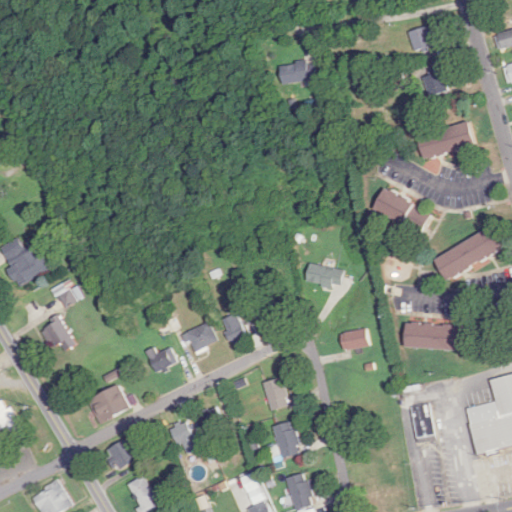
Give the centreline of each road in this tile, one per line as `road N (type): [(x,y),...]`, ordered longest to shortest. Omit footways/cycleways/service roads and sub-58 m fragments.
road 1 (residential): [(354,511),(318,359),(303,337),(0,494)]
road 2 (tertiary): [(109,511),(0,326)]
road 3 (residential): [(511,160),(466,0)]
